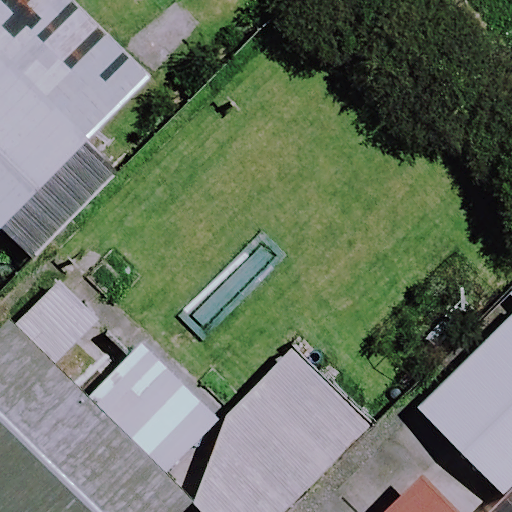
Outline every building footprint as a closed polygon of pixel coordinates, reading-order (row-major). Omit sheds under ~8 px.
[(0,0),(0,228),(149,84),(66,0),(0,0)] [(81,401),(49,369),(99,319),(62,283),(13,333),(0,320),(0,511),(171,511),(182,501),(156,475),(213,417),(139,343),(81,401)] [(511,318),(417,408),(505,501),(511,494),(511,318)] [(279,511),(376,418),(305,345),(167,479),(198,511),(279,511)] [(454,511),(422,479),(389,511),(454,511)]
